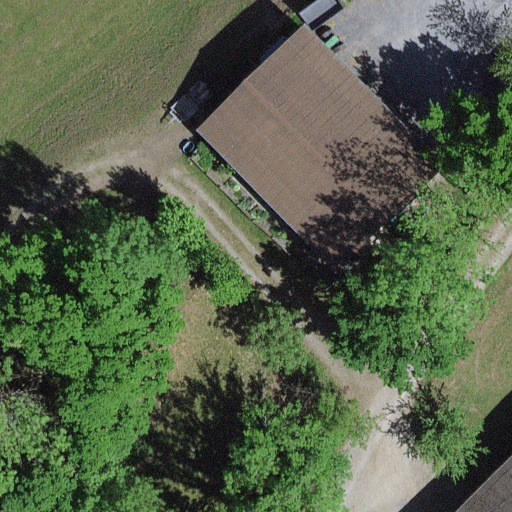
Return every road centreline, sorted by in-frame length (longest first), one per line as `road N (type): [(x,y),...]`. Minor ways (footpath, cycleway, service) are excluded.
road 1 (unclassified): [(333,511),(421,354)]
road 2 (track): [(421,354),(511,236)]
